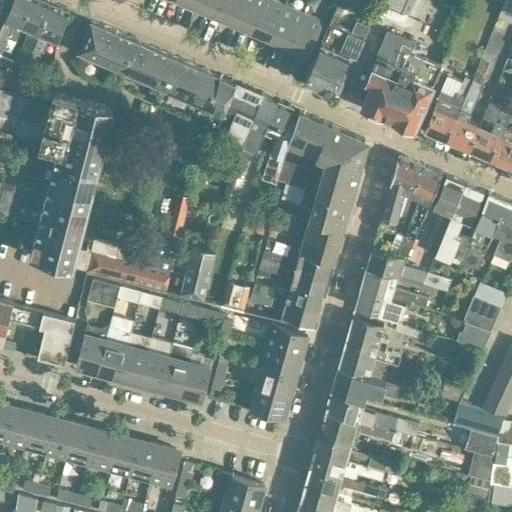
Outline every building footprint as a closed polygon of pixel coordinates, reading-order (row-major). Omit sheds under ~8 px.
[(12,0),(0,28),(0,62),(9,67),(12,59),(0,53),(0,52),(13,24),(21,27),(33,0),(12,0)] [(16,60),(25,64),(52,3),(45,0),(33,0),(21,27),(29,30),(16,60)] [(196,0),(194,6),(213,14),(219,0),(196,0)] [(242,0),(219,0),(213,14),(232,22),(242,0)] [(242,0),(232,22),(251,30),(265,0),(242,0)] [(286,4),(276,0),(265,0),(251,30),(270,38),(286,4)] [(338,0),(305,77),(340,92),(370,25),(357,19),(357,20),(353,30),(335,22),(339,12),(349,9),(352,0),(338,0)] [(382,0),(409,12),(413,0),(382,0)] [(511,0),(504,0),(498,16),(511,21),(511,0)] [(52,3),(25,64),(34,68),(47,38),(56,42),(68,16),(70,11),(52,3)] [(270,38),(289,46),(305,12),(286,4),(270,38)] [(324,20),(305,12),(289,46),(308,55),(324,20)] [(138,40),(91,20),(78,50),(124,71),(138,40)] [(440,67),(442,63),(410,49),(414,40),(388,29),(368,77),(372,79),(369,88),(368,87),(365,95),(362,102),(415,125),(425,100),(427,99),(428,98),(429,96),(430,95),(431,93),(431,91),(431,89),(431,87),(435,78),(437,78),(441,68),(440,67)] [(138,40),(124,71),(158,85),(172,54),(138,40)] [(172,54),(158,85),(173,92),(170,99),(188,107),(191,99),(211,108),(212,108),(221,76),(172,54)] [(435,104),(424,129),(447,138),(461,107),(473,78),(465,74),(462,79),(448,73),(435,104)] [(212,108),(203,146),(211,148),(217,125),(221,112),(223,113),(236,82),(221,76),(212,108)] [(21,77),(15,92),(27,97),(33,81),(21,77)] [(461,107),(447,138),(469,148),(479,124),(468,119),(484,82),(473,78),(461,107)] [(232,132),(222,155),(235,161),(237,155),(263,94),(236,82),(223,113),(232,117),(227,130),(232,132)] [(15,92),(2,88),(0,87),(0,126),(41,138),(50,105),(27,97),(15,92)] [(46,192),(38,220),(29,253),(72,265),(91,269),(99,238),(94,237),(91,250),(77,246),(113,105),(55,90),(54,90),(50,105),(41,138),(39,146),(57,150),(53,164),(49,180),(46,192)] [(265,131),(278,100),(263,94),(237,155),(247,159),(252,146),(260,150),(268,132),(265,131)] [(263,172),(261,177),(277,182),(278,178),(283,160),(288,143),(292,129),(295,121),(289,118),(294,107),(278,100),(265,131),(268,132),(275,135),(263,172)] [(469,148),(491,157),(505,125),(511,111),(489,101),(479,124),(469,148)] [(301,149),(315,116),(300,110),(295,121),(292,129),(288,143),(301,149)] [(330,122),(315,116),(301,149),(315,155),(330,122)] [(365,138),(330,122),(315,155),(326,160),(322,174),(356,184),(368,143),(365,138)] [(511,128),(505,125),(491,157),(511,166),(511,128)] [(399,152),(390,183),(381,216),(398,220),(405,191),(413,194),(424,163),(399,152)] [(251,161),(247,159),(237,155),(235,161),(232,168),(238,170),(246,173),(251,161)] [(49,180),(53,164),(28,157),(24,174),(49,180)] [(288,181),(291,182),(297,164),(283,160),(278,178),(288,181)] [(412,212),(405,234),(415,237),(421,222),(443,171),(424,163),(413,194),(419,196),(412,212)] [(311,168),(297,164),(291,182),(304,186),(306,186),(311,168)] [(234,184),(238,170),(232,168),(228,183),(229,183),(234,184)] [(442,208),(426,248),(436,252),(466,181),(447,173),(434,205),(442,208)] [(312,207),(311,212),(346,222),(347,217),(356,184),(322,174),(312,207)] [(0,209),(38,220),(46,192),(0,179),(0,209)] [(288,181),(283,196),(299,201),(304,186),(291,182),(288,181)] [(466,181),(436,252),(450,258),(452,255),(460,258),(470,234),(458,228),(462,217),(472,221),(484,189),(466,181)] [(510,200),(489,191),(470,234),(460,258),(477,266),(492,229),(496,231),(510,200)] [(171,224),(169,230),(180,233),(190,196),(189,195),(183,194),(183,195),(178,194),(171,224)] [(511,253),(511,200),(510,200),(496,231),(501,233),(493,252),(510,259),(511,253)] [(344,227),(346,222),(311,212),(309,217),(306,228),(297,225),(295,232),(339,245),(344,227)] [(180,233),(169,230),(162,228),(156,253),(155,253),(147,283),(165,288),(171,268),(186,271),(181,291),(204,297),(213,266),(189,260),(174,256),(180,233)] [(399,274),(404,262),(402,262),(404,256),(406,256),(415,237),(405,234),(397,231),(389,250),(372,246),(367,264),(397,273),(399,274)] [(302,242),(300,251),(335,261),(339,245),(295,232),(293,240),(302,242)] [(144,249),(99,238),(91,269),(147,283),(155,253),(144,250),(144,249)] [(194,243),(189,260),(213,266),(217,249),(194,243)] [(264,249),(261,257),(330,277),(335,261),(300,251),(298,257),(264,249)] [(293,275),(291,282),(326,292),(330,277),(261,257),(258,266),(293,275)] [(424,281),(429,270),(404,262),(399,274),(424,281)] [(367,264),(360,287),(407,300),(415,303),(426,306),(428,296),(417,293),(393,286),(397,273),(367,264)] [(452,277),(429,270),(424,281),(448,288),(452,277)] [(115,307),(118,296),(121,284),(93,277),(87,299),(115,307)] [(321,308),(326,292),(291,282),(289,288),(254,280),(251,290),(321,308)] [(478,280),(473,292),(500,304),(505,292),(478,280)] [(229,281),(223,302),(244,308),(250,287),(229,281)] [(118,296),(138,301),(141,290),(121,284),(118,296)] [(360,287),(355,305),(401,319),(407,300),(360,287)] [(138,301),(159,306),(162,295),(141,290),(138,301)] [(316,325),(321,308),(251,290),(249,298),(283,308),(282,315),(316,325)] [(463,317),(467,319),(491,329),(499,310),(501,305),(473,293),(463,317)] [(180,312),(183,300),(162,295),(159,306),(180,312)] [(0,331),(2,332),(6,333),(10,318),(14,302),(0,298),(0,331)] [(201,317),(202,314),(204,306),(183,300),(180,312),(201,317)] [(45,326),(38,355),(65,361),(76,317),(14,302),(10,318),(45,326)] [(204,306),(202,314),(224,320),(225,317),(226,311),(204,306)] [(110,324),(98,370),(119,376),(131,330),(134,319),(113,313),(110,324)] [(353,314),(343,347),(375,356),(384,322),(353,314)] [(225,317),(224,320),(221,330),(230,332),(233,319),(225,317)] [(492,329),(491,329),(467,319),(462,331),(460,330),(456,338),(485,347),(492,329)] [(87,321),(76,365),(98,370),(110,324),(107,323),(103,326),(87,321)] [(308,331),(271,321),(265,342),(302,353),(308,331)] [(413,326),(411,334),(425,338),(428,330),(413,326)] [(139,381),(148,348),(152,335),(131,330),(119,376),(139,381)] [(226,345),(230,332),(221,330),(218,343),(226,345)] [(161,384),(169,354),(173,341),(152,335),(148,348),(139,381),(160,387),(161,384)] [(173,341),(169,354),(161,384),(160,387),(181,393),(190,359),(193,347),(173,341)] [(265,342),(259,363),(296,374),(302,353),(265,342)] [(343,347),(338,367),(369,375),(369,376),(381,379),(384,369),(396,372),(399,364),(383,359),(375,356),(343,347)] [(386,350),(383,359),(399,364),(401,354),(386,350)] [(181,393),(193,396),(203,398),(212,365),(190,359),(181,393)] [(511,375),(511,362),(504,359),(499,370),(511,375)] [(219,362),(216,373),(224,376),(227,364),(219,362)] [(296,374),(259,363),(259,364),(263,365),(257,385),(290,395),(296,374)] [(369,375),(338,367),(331,390),(365,400),(368,389),(402,398),(404,386),(369,376),(369,375)] [(511,375),(499,370),(494,381),(511,389),(511,375)] [(212,386),(221,388),(224,376),(216,373),(212,386)] [(446,377),(442,394),(460,399),(467,383),(446,377)] [(511,402),(511,399),(511,389),(494,381),(489,392),(511,402)] [(251,407),(281,415),(284,416),(290,395),(257,385),(251,407)] [(331,390),(325,409),(394,429),(417,435),(420,424),(363,408),(365,400),(331,390)] [(489,392),(483,406),(506,412),(511,402),(489,392)] [(14,404),(5,401),(0,399),(0,439),(4,441),(14,404)] [(471,428),(498,435),(500,418),(502,418),(502,417),(504,412),(506,412),(483,406),(470,402),(463,426),(471,428)] [(25,446),(35,409),(14,404),(4,441),(25,446)] [(56,415),(35,409),(25,446),(46,452),(55,418),(56,415)] [(325,409),(319,432),(353,442),(356,430),(392,440),(391,442),(423,451),(427,438),(417,435),(394,429),(325,409)] [(56,415),(55,418),(46,452),(67,457),(77,420),(56,415)] [(498,435),(496,442),(511,444),(511,418),(502,417),(502,418),(500,418),(498,435)] [(98,426),(77,420),(67,457),(88,463),(97,429),(98,426)] [(98,426),(97,429),(88,463),(109,469),(119,431),(98,426)] [(471,428),(465,448),(474,451),(494,457),(496,442),(498,435),(471,428)] [(140,437),(119,431),(109,469),(130,474),(139,440),(140,437)] [(319,432),(314,448),(384,468),(390,470),(393,460),(351,449),(353,442),(319,432)] [(140,437),(139,440),(130,474),(151,480),(161,442),(140,437)] [(182,448),(161,442),(151,480),(172,485),(182,448)] [(314,448),(310,465),(344,475),(357,478),(359,471),(381,478),(384,468),(314,448)] [(474,451),(468,473),(471,474),(490,479),(493,463),(494,457),(474,451)] [(490,479),(489,482),(494,482),(505,483),(511,484),(511,465),(493,463),(490,479)] [(310,465),(305,481),(338,491),(351,494),(352,488),(385,498),(388,487),(357,478),(344,475),(310,465)] [(183,468),(179,481),(188,483),(191,470),(183,468)] [(220,469),(214,490),(226,494),(259,503),(263,492),(266,482),(263,481),(261,480),(232,472),(220,469)] [(468,483),(467,489),(487,495),(488,488),(489,482),(490,479),(471,474),(468,483)] [(26,478),(23,487),(36,490),(38,481),(26,478)] [(13,490),(15,484),(16,482),(3,479),(1,487),(13,490)] [(36,490),(49,493),(51,485),(38,481),(36,490)] [(188,483),(179,481),(176,493),(185,495),(188,483)] [(305,481),(300,499),(347,511),(375,511),(376,510),(348,502),(351,494),(338,491),(305,481)] [(494,482),(492,501),(511,503),(511,484),(505,483),(494,482)] [(65,498),(78,501),(80,492),(67,489),(65,498)] [(467,489),(463,505),(476,508),(484,510),(487,495),(467,489)] [(17,491),(16,501),(36,506),(38,497),(17,491)] [(80,492),(78,501),(90,504),(93,496),(80,492)] [(256,511),(259,503),(226,494),(221,511),(256,511)] [(44,498),(40,511),(55,511),(57,502),(44,498)] [(347,511),(300,499),(296,511),(347,511)] [(107,509),(119,511),(122,504),(109,500),(107,509)] [(174,501),(171,511),(182,511),(184,504),(174,501)] [(57,502),(55,511),(71,511),(72,506),(57,502)]
